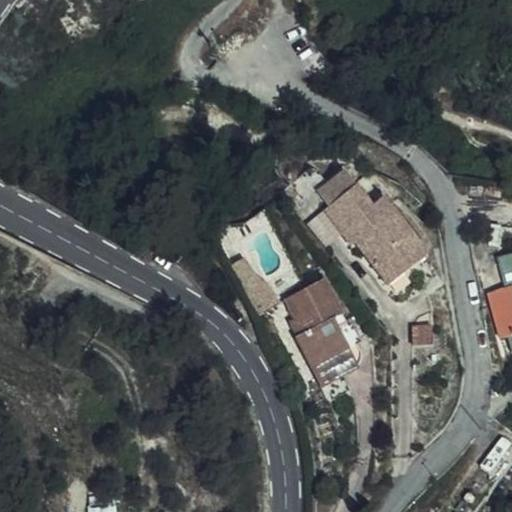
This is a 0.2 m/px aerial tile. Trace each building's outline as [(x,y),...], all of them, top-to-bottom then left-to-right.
[(331,229),(351,214),(341,203),(322,218),(331,229)] [(300,222),(290,208),(280,216),(291,230),(300,222)] [(327,234),(337,249),(381,222),(379,217),(366,225),(355,210),(351,214),(331,229),(327,234)] [(381,222),(337,249),(348,264),(356,258),(371,278),(369,280),(387,304),(423,275),(381,222)] [(511,285),(485,286),(486,338),(511,337),(511,285)] [(294,307),(302,302),(294,288),(277,298),(281,307),(277,309),(280,315),(294,307)] [(311,388),(349,367),(336,345),(343,340),(321,299),(305,308),(297,312),(283,320),(292,339),(288,340),(296,356),(294,357),(311,388)] [(302,302),(294,307),(297,312),(305,308),(302,302)] [(281,349),(272,332),(264,337),(272,353),(281,349)] [(357,382),(349,367),(311,388),(319,402),(357,382)] [(501,437),(486,465),(496,470),(511,442),(501,437)] [(35,483),(62,478),(60,465),(33,469),(35,483)] [(112,511),(112,502),(87,505),(87,511),(112,511)]
